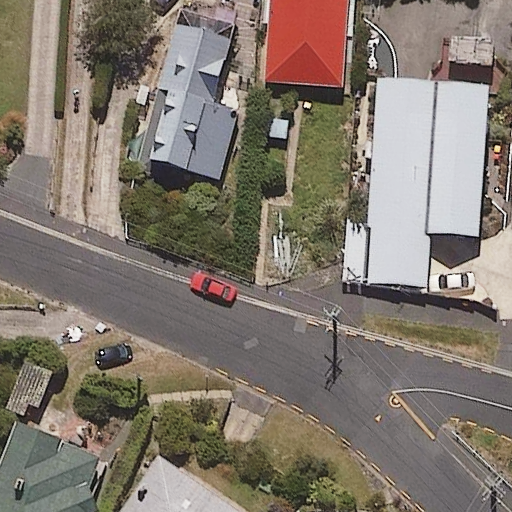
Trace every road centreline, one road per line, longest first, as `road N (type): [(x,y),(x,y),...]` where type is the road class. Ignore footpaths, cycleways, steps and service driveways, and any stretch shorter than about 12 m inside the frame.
road 1 (residential): [(361,404),(291,363),(0,244)]
road 2 (residential): [(511,406),(419,383),(361,404)]
road 3 (residential): [(471,511),(361,404)]
